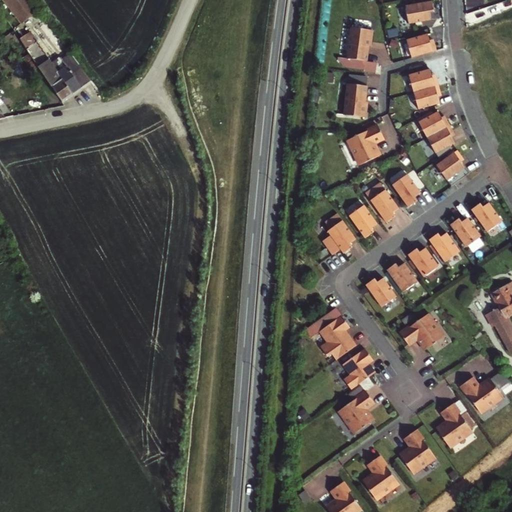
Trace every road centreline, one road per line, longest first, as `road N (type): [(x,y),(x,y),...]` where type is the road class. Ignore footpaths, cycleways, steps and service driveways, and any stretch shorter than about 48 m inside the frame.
road 1 (trunk): [(288,0),(242,511)]
road 2 (residential): [(499,169),(346,277),(345,291),(416,391)]
road 3 (residential): [(0,122),(132,98),(162,64),(191,0)]
road 4 (residential): [(457,49),(468,108),(499,169)]
